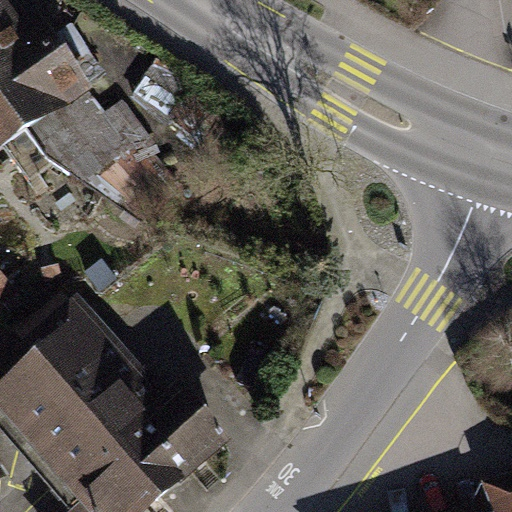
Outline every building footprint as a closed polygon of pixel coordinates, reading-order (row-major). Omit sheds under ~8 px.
[(0,11),(0,91),(28,130),(85,88),(104,74),(71,27),(52,40),(35,16),(14,30),(0,11)] [(230,124),(157,61),(131,98),(193,155),(216,140),(230,124)] [(28,130),(3,149),(22,176),(48,156),(136,223),(178,185),(157,158),(156,145),(122,100),(104,113),(85,88),(28,130)] [(0,150),(3,149),(28,130),(0,91),(0,150)] [(0,301),(12,291),(0,277),(0,301)] [(30,340),(78,319),(67,295),(19,316),(30,340)] [(0,374),(24,353),(0,325),(0,374)] [(76,327),(37,361),(157,500),(220,443),(182,398),(166,412),(99,335),(91,343),(76,327)] [(143,511),(157,500),(37,361),(0,394),(0,397),(80,491),(70,501),(79,511),(143,511)]
